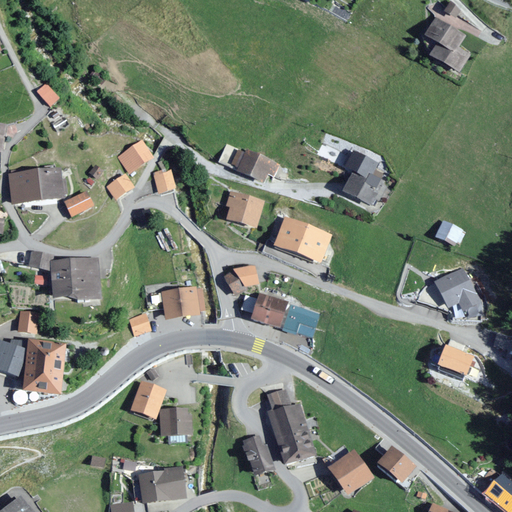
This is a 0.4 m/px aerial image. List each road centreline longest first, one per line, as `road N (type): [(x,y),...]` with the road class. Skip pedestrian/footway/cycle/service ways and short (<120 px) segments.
road 1 (residential): [(215,260),(258,259),(469,335),(503,361)]
road 2 (residential): [(132,208),(168,135),(209,167),(255,185),(337,187)]
road 3 (secondary): [(0,425),(81,401),(161,344),(234,338)]
road 4 (secondary): [(284,357),(388,427),(484,511)]
road 5 (residential): [(284,357),(247,384),(240,406),(299,490),(298,506)]
road 6 (track): [(0,27),(38,103),(7,149),(1,189)]
road 7 (residential): [(26,244),(95,251),(132,208)]
